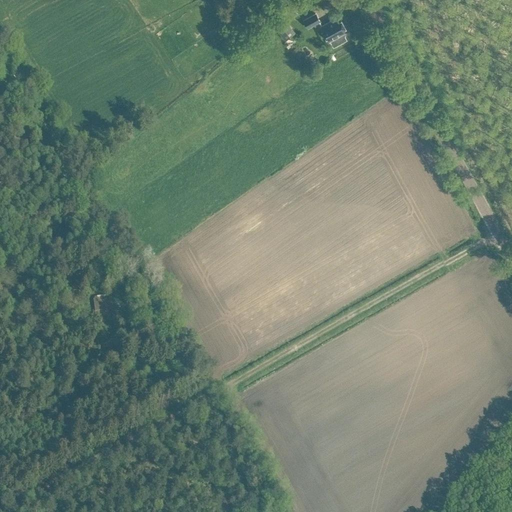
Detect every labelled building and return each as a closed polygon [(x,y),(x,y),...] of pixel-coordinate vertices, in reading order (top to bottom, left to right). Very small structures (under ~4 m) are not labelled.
[(239,17),(234,9),(227,13),(232,21),(239,17)] [(308,27),(320,21),(315,13),(304,19),(308,27)] [(345,35),(347,30),(346,29),(347,28),(345,25),(344,25),(339,16),(320,26),(329,41),(330,40),(334,46),(347,39),(345,35)] [(284,39),(292,33),(281,18),(273,24),(284,39)] [(96,323),(113,321),(109,297),(92,299),(96,323)]
